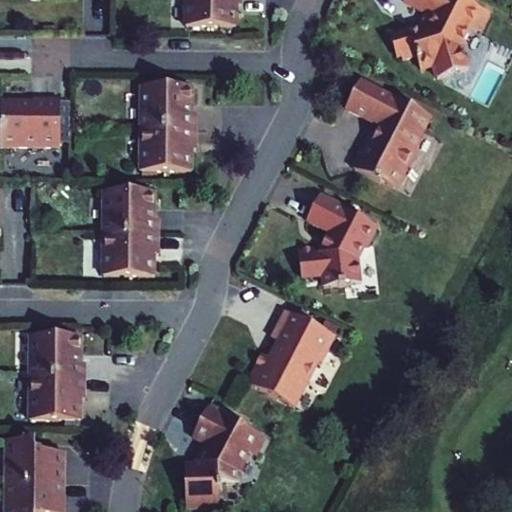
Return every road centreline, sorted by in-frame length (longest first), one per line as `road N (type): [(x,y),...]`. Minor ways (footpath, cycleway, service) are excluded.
road 1 (residential): [(204,313),(221,251),(296,104),(298,61)]
road 2 (residential): [(124,511),(140,444),(204,313)]
road 3 (residential): [(298,61),(86,57)]
road 4 (residential): [(204,313),(0,312)]
